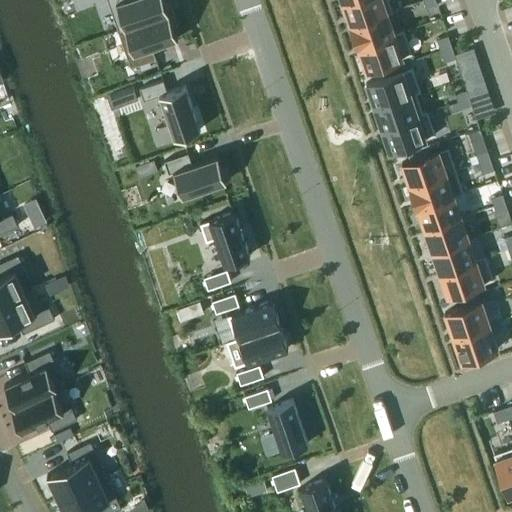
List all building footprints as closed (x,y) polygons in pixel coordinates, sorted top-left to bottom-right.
[(108,0),(118,29),(174,10),(170,0),(108,0)] [(349,0),(343,2),(351,24),(393,10),(389,0),(349,0)] [(174,10),(118,29),(131,66),(156,58),(153,46),(178,37),(174,25),(179,24),(174,10)] [(351,24),(358,46),(405,30),(404,28),(395,31),(388,13),(393,11),(393,10),(351,24)] [(366,68),(412,53),(405,30),(358,46),(366,68)] [(437,38),(441,50),(452,46),(450,38),(448,34),(437,38)] [(456,57),(455,53),(452,46),(441,50),(445,61),(456,57)] [(420,89),(413,66),(366,82),(374,104),(420,89)] [(164,79),(140,87),(140,88),(142,87),(146,98),(144,99),(144,100),(160,94),(175,137),(201,128),(186,84),(168,90),(164,79)] [(138,98),(133,84),(122,87),(127,101),(138,98)] [(420,89),(374,104),(382,127),(428,111),(427,109),(423,111),(416,92),(421,90),(420,89)] [(467,89),(455,92),(458,100),(470,96),(467,89)] [(470,96),(458,100),(461,108),(472,104),(470,96)] [(458,100),(449,103),(452,111),(461,108),(458,100)] [(428,111),(382,127),(389,149),(436,133),(428,111)] [(456,168),(448,146),(402,162),(410,184),(456,168)] [(488,150),(476,154),(480,163),(491,159),(488,150)] [(189,151),(166,159),(166,160),(168,159),(172,170),(170,171),(170,172),(175,170),(184,195),(228,180),(227,178),(232,176),(227,163),(223,165),(219,154),(193,163),(189,151)] [(155,159),(136,165),(140,175),(158,169),(155,159)] [(483,173),(495,169),(491,159),(480,163),(483,173)] [(464,190),(456,168),(410,184),(417,206),(464,190)] [(464,192),(464,190),(417,206),(425,228),(462,215),(460,208),(455,195),(464,192)] [(505,200),(503,193),(491,197),(494,204),(505,200)] [(508,208),(505,200),(494,204),(497,212),(508,208)] [(0,232),(18,224),(13,213),(5,217),(0,204),(0,232)] [(251,254),(235,210),(200,222),(207,240),(216,237),(225,263),(251,254)] [(470,237),(462,215),(425,228),(432,250),(470,237)] [(470,237),(432,250),(440,272),(486,256),(485,254),(476,257),(470,237)] [(0,302),(26,291),(20,278),(28,274),(19,253),(0,261),(0,302)] [(486,256),(440,272),(447,294),(494,278),(486,256)] [(208,288),(231,280),(227,268),(204,276),(208,288)] [(26,291),(0,302),(0,329),(18,321),(23,332),(55,318),(49,306),(42,309),(32,288),(26,291)] [(216,312),(240,304),(235,292),(212,300),(216,312)] [(272,299),(228,314),(236,337),(226,340),(227,341),(280,323),(272,299)] [(490,323),(482,299),(445,312),(453,336),(490,323)] [(280,323),(227,341),(235,365),(288,347),(280,323)] [(453,336),(461,360),(499,347),(495,335),(490,323),(453,336)] [(30,372),(4,384),(15,406),(11,407),(11,408),(64,383),(54,362),(56,361),(50,349),(25,361),(30,372)] [(260,363),(236,371),(241,383),(264,375),(260,363)] [(64,383),(11,408),(22,430),(47,418),(52,429),(77,417),(72,405),(64,409),(54,388),(64,384),(64,383)] [(249,407),(272,399),(268,387),(245,395),(249,407)] [(283,451),(308,442),(293,398),(267,407),(283,451)] [(511,403),(503,407),(507,418),(511,416),(511,403)] [(503,407),(493,410),(497,422),(507,418),(503,407)] [(72,462),(47,474),(58,496),(107,473),(91,440),(67,451),(72,462)] [(509,494),(511,493),(511,446),(494,453),(509,494)] [(295,466),(272,474),(277,490),(301,482),(295,466)] [(107,473),(58,496),(64,511),(82,511),(93,507),(95,511),(110,511),(122,507),(107,473)] [(309,509),(300,511),(338,511),(327,477),(301,486),(309,509)] [(263,478),(252,482),(255,493),(267,489),(263,478)]
